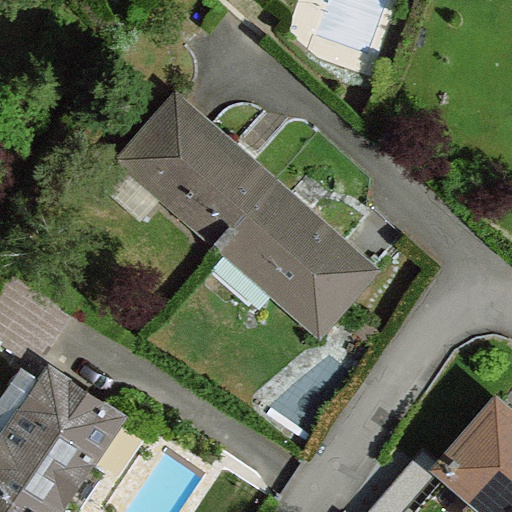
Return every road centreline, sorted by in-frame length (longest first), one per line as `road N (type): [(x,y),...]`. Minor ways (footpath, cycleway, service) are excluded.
road 1 (unknown): [(511,304),(391,186),(243,19)]
road 2 (residential): [(311,511),(429,335),(456,311),(511,308)]
